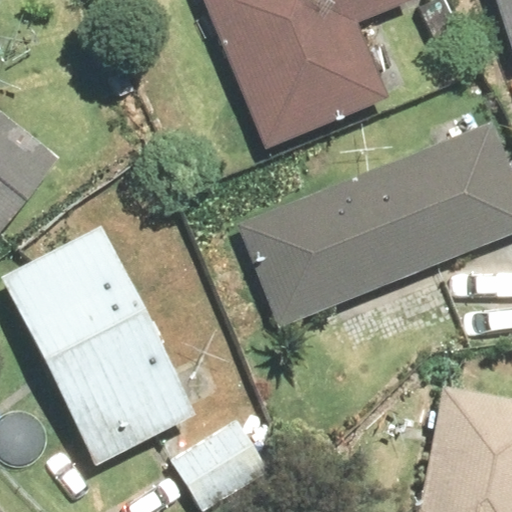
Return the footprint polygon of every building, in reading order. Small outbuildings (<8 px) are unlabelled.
[(197,0),(260,151),(387,99),(357,28),(410,7),(407,0),(197,0)] [(511,0),(488,0),(510,69),(511,67),(511,0)] [(0,232),(53,168),(0,124),(0,232)] [(233,220),(274,328),(511,238),(511,186),(489,125),(233,220)] [(185,419),(94,236),(0,281),(0,300),(84,469),(185,419)] [(511,511),(511,404),(435,390),(413,511),(511,511)] [(241,424),(176,465),(205,511),(217,511),(275,476),(241,424)]
